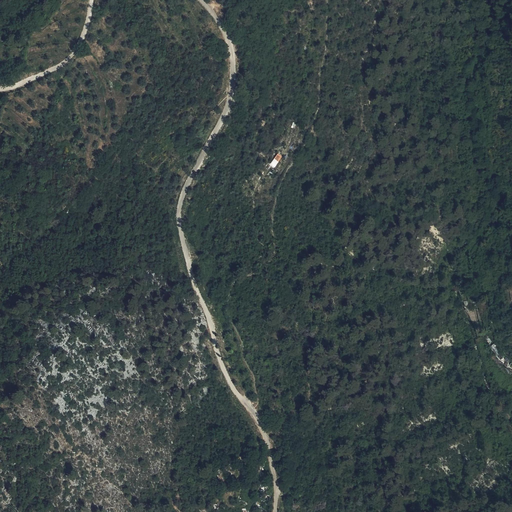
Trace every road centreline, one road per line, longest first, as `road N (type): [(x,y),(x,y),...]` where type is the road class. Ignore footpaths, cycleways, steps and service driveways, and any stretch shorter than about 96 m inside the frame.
road 1 (track): [(204,0),(224,23),(237,61),(230,104),(183,194),(181,233),(223,372),(255,416),(278,477),(275,511)]
road 2 (track): [(0,88),(59,65),(77,48),(92,0)]
